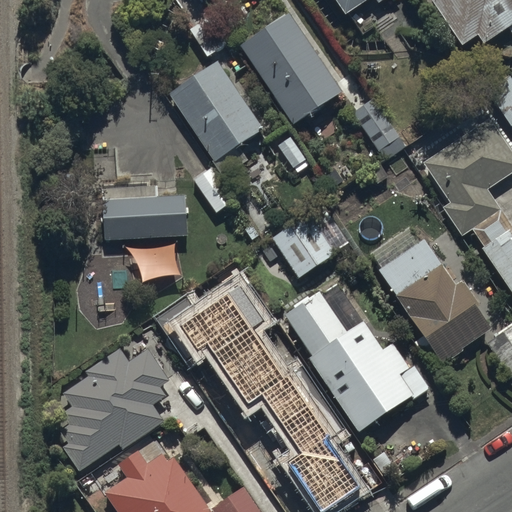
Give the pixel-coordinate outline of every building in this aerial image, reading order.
[(384,0),(336,0),(347,15),(369,0),(375,0),(378,4),(384,0)] [(511,0),(436,0),(465,44),(479,35),(486,45),(508,30),(511,35),(511,0)] [(189,29),(207,57),(234,41),(215,12),(189,29)] [(345,93),(290,13),(242,46),(297,126),(345,93)] [(218,61),(171,95),(228,175),(249,160),(239,146),(265,128),(218,61)] [(511,77),(511,76),(490,91),(511,123),(511,77)] [(406,147),(375,100),(354,113),(386,161),(406,147)] [(511,150),(490,118),(425,163),(459,213),(450,219),(462,237),(472,230),(511,289),(511,225),(488,191),(511,174),(511,150)] [(308,161),(291,135),(278,143),(295,169),(308,161)] [(194,182),(217,214),(236,200),(213,168),(194,182)] [(103,189),(106,242),(189,237),(186,197),(158,198),(158,186),(103,189)] [(326,206),(273,239),(298,280),(337,255),(335,253),(350,243),(326,206)] [(425,239),(380,270),(442,364),(451,358),(452,360),(465,351),(463,348),(492,327),(479,307),(481,306),(463,280),(456,285),(425,239)] [(315,356),(311,359),(360,434),(413,398),(415,401),(431,390),(415,365),(412,368),(395,342),(384,350),(340,284),(324,294),(322,292),(311,299),(309,296),(294,306),(296,309),(287,314),(315,356)] [(511,325),(487,343),(511,378),(511,377),(511,325)] [(121,348),(86,372),(89,376),(63,394),(73,407),(62,415),(69,425),(59,433),(67,443),(63,446),(81,472),(120,445),(124,451),(167,422),(154,404),(168,395),(163,388),(173,381),(150,348),(131,362),(121,348)] [(237,414),(226,421),(271,487),(292,472),(296,477),(319,461),(312,451),(336,434),(295,375),(266,394),(244,361),(214,381),(237,414)] [(120,511),(262,511),(246,487),(211,510),(177,456),(168,462),(163,454),(148,463),(140,450),(118,465),(125,477),(106,489),(120,511)]
